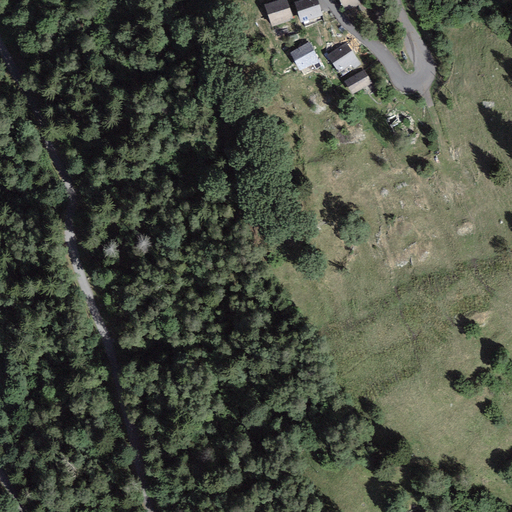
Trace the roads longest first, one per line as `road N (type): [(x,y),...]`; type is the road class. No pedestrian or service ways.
road 1 (track): [(148,511),(116,363),(77,288),(55,176),(0,57)]
road 2 (track): [(330,0),(407,86),(431,71),(405,0)]
